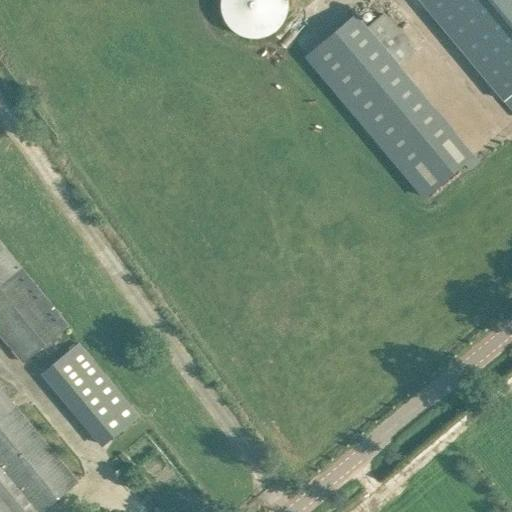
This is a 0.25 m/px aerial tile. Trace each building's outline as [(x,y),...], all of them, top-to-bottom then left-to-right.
[(269,35),(274,32),(281,24),(285,17),(288,7),(287,0),(221,0),(221,1),(221,8),(223,16),(226,22),(229,27),(234,31),(242,35),(247,38),(253,38),(263,37),(269,35)] [(511,0),(422,0),(511,106),(511,0)] [(402,63),(369,26),(356,12),(307,56),(339,94),(370,131),(420,89),(400,65),(402,63)] [(474,154),(475,154),(454,130),(404,172),(425,196),(474,154)] [(67,325),(0,241),(0,332),(23,361),(67,325)] [(45,373),(104,444),(139,414),(80,343),(45,373)] [(139,410),(181,387),(169,364),(127,387),(139,410)] [(0,511),(28,511),(36,506),(40,511),(78,481),(0,386),(0,511)]
